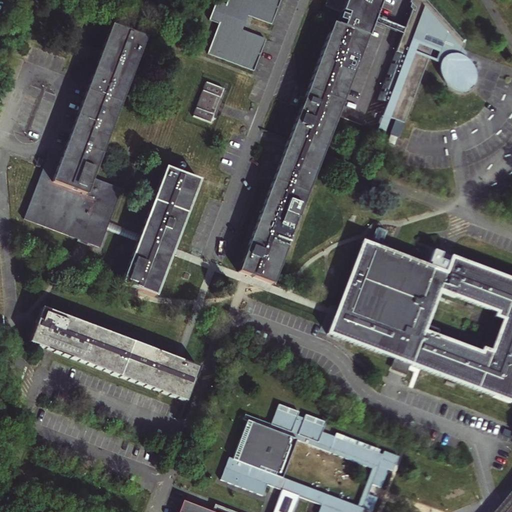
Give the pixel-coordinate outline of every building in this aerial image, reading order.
[(219,27),(209,54),(208,56),(252,74),(257,60),(257,59),(252,57),(253,55),(258,56),(258,57),(264,41),(245,34),(248,26),(251,20),(270,27),(276,12),(275,12),(270,10),(271,7),(276,8),(277,9),(280,0),(229,0),(226,8),(214,3),(208,22),(217,26),(219,27)] [(284,146),(236,273),(246,277),(270,286),(319,158),(334,116),(337,111),(364,39),(360,38),(365,24),(368,16),(372,17),(378,0),(326,0),(324,8),(339,14),(334,28),(329,26),(301,100),(297,110),(285,143),(284,146)] [(410,11),(375,102),(384,106),(380,119),(387,121),(402,127),(430,53),(437,56),(433,65),(438,67),(441,77),(445,84),(449,89),(456,94),(465,95),(468,94),(473,90),(475,85),(474,76),(473,71),(470,64),(463,58),(459,56),(461,51),(464,44),(422,0),(416,0),(413,7),(411,13),(410,11)] [(105,229),(106,224),(119,191),(91,180),(143,40),(109,27),(93,69),(59,159),(54,157),(47,154),(41,171),(22,220),(76,241),(89,246),(97,249),(103,232),(105,229)] [(195,84),(182,119),(199,126),(207,106),(207,104),(213,91),(195,84)] [(397,141),(389,138),(385,147),(393,150),(396,143),(397,141)] [(170,253),(172,249),(197,182),(196,181),(177,175),(163,169),(137,236),(136,240),(134,243),(118,285),(136,292),(153,298),(169,257),(170,253)] [(136,240),(137,236),(106,224),(105,229),(103,232),(107,233),(134,243),(136,240)] [(331,318),(325,335),(400,364),(409,367),(506,404),(511,388),(511,283),(451,260),(448,258),(445,265),(441,263),(437,261),(439,255),(430,252),(425,265),(427,265),(426,268),(360,243),(335,308),(334,311),(333,315),(331,318)] [(26,345),(183,404),(191,384),(196,369),(181,363),(179,362),(176,361),(171,360),(39,310),(33,325),(26,345)] [(227,459),(219,481),(261,497),(265,486),(281,492),(273,511),(293,511),(299,498),(321,506),(319,511),(361,511),(362,511),(366,511),(372,511),(377,499),(368,496),(370,491),(372,486),(381,489),(386,475),(385,474),(386,470),(393,473),(398,458),(384,452),(382,455),(379,454),(380,451),(370,447),(369,450),(367,449),(368,447),(358,443),(357,446),(355,445),(356,442),(336,434),(334,438),(322,434),(325,424),(305,416),(304,420),(297,418),(298,414),(278,406),(271,426),(244,416),(242,421),(245,422),(231,460),(227,459)] [(233,511),(214,504),(211,511),(182,501),(177,511),(233,511)]
